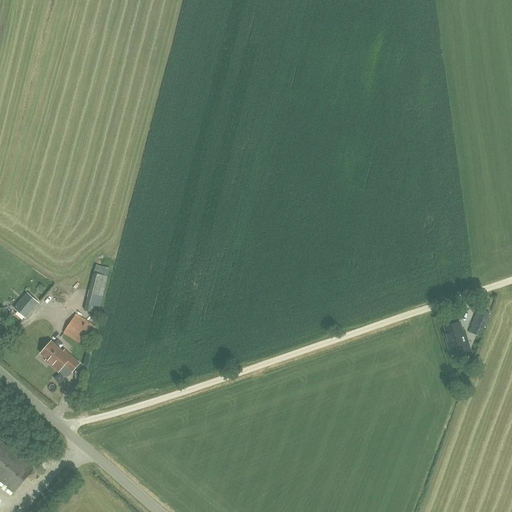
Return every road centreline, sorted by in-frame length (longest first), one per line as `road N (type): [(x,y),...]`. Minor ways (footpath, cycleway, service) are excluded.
road 1 (track): [(511,283),(66,430)]
road 2 (unclassified): [(159,511),(0,372)]
